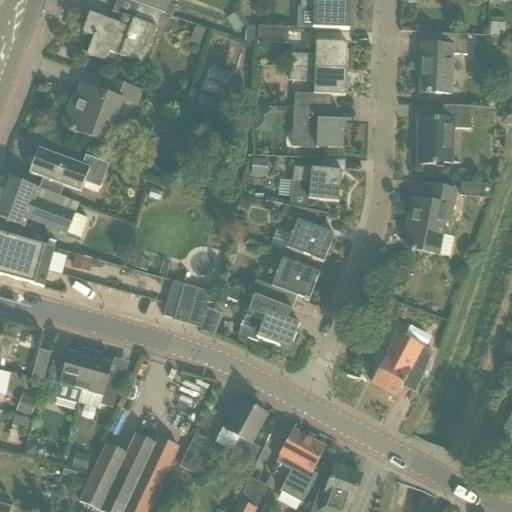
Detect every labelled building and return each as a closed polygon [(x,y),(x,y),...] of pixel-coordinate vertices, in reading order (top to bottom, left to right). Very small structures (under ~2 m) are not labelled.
[(161,14),(165,16),(171,0),(128,0),(128,2),(138,6),(161,14)] [(335,0),(300,0),(300,9),(313,10),(312,30),(348,31),(349,2),(335,1),(335,0)] [(161,14),(138,6),(129,29),(91,15),(83,34),(95,39),(88,57),(105,63),(109,53),(143,66),(161,14)] [(248,25),(240,12),(226,20),(234,33),(248,25)] [(489,37),(503,38),(504,20),(490,20),(489,37)] [(246,27),(245,39),(256,39),(257,27),(246,27)] [(256,39),(256,43),(287,44),(287,29),(257,27),(256,39)] [(195,29),(189,44),(199,48),(205,33),(195,29)] [(467,36),(431,35),(431,36),(438,37),(438,47),(421,47),(419,95),(451,96),(452,56),(466,57),(467,36)] [(290,56),(289,69),(346,71),(347,45),(315,44),(314,57),(290,56)] [(293,95),(293,109),(330,111),(330,97),(344,98),(346,71),(289,69),(289,82),(313,83),(313,96),(293,95)] [(69,109),(61,130),(106,146),(113,149),(120,130),(113,127),(122,102),(136,107),(141,92),(111,81),(106,95),(81,87),(75,102),(72,101),(71,102),(78,104),(75,112),(69,109)] [(418,130),(416,166),(435,167),(435,165),(453,165),(454,131),(470,132),(470,109),(445,108),(445,121),(423,120),(423,130),(418,130)] [(329,122),(330,111),(293,109),(292,122),(304,122),(304,149),(316,149),(316,150),(342,151),(343,123),(329,122)] [(255,110),(254,122),(271,122),(272,110),(255,110)] [(511,111),(501,112),(501,126),(511,125),(511,111)] [(198,124),(179,117),(173,132),(192,139),(198,124)] [(82,166),(38,150),(36,155),(29,161),(31,169),(29,175),(80,194),(84,184),(100,190),(109,166),(85,157),(82,166)] [(252,160),(251,176),(267,178),(268,161),(252,160)] [(290,203),(266,199),(265,203),(307,211),(308,201),(338,204),(341,173),(311,170),(311,171),(293,169),(292,183),(290,198),(290,203)] [(37,190),(6,178),(5,180),(5,181),(0,194),(0,220),(22,229),(26,220),(67,236),(67,235),(74,215),(75,215),(34,200),(37,190)] [(460,186),(459,200),(489,202),(491,188),(460,186)] [(456,192),(428,187),(425,204),(412,201),(408,222),(411,223),(406,251),(411,251),(410,254),(414,254),(414,252),(438,257),(447,209),(452,210),(456,192)] [(250,203),(240,200),(235,214),(245,218),(250,203)] [(307,211),(265,203),(264,208),(282,211),(280,217),(296,223),(286,250),(281,248),(276,260),(281,262),(291,265),(296,254),(323,264),(334,236),(329,235),(328,238),(320,236),(328,216),(307,211)] [(0,276),(43,289),(54,250),(0,235),(0,276)] [(250,296),(291,312),(298,295),(305,298),(303,301),(308,303),(319,275),(307,270),(311,260),(323,265),(323,264),(296,254),(291,265),(281,262),(271,289),(255,283),(250,296)] [(75,257),(73,263),(71,270),(88,274),(92,262),(75,257)] [(133,269),(147,273),(149,264),(135,260),(133,269)] [(131,304),(133,295),(70,282),(71,280),(63,279),(59,298),(108,309),(110,299),(131,304)] [(173,322),(187,326),(197,290),(182,286),(178,301),(173,320),(173,322)] [(242,294),(229,289),(224,299),(238,304),(242,294)] [(211,294),(197,290),(187,326),(200,330),(211,294)] [(256,340),(289,352),(299,326),(288,321),(291,312),(250,296),(253,298),(243,324),(241,323),(239,328),(241,328),(238,336),(256,343),(256,340)] [(178,301),(167,298),(162,317),(173,320),(178,301)] [(0,360),(10,362),(14,341),(0,337),(0,360)] [(371,385),(396,398),(409,374),(421,381),(433,350),(421,343),(414,358),(400,350),(393,365),(384,360),(371,385)] [(511,345),(507,344),(503,353),(501,361),(511,365),(511,345)] [(77,405),(81,392),(92,353),(81,350),(79,357),(68,354),(65,366),(53,363),(45,391),(56,394),(55,399),(77,405)] [(43,382),(46,374),(51,354),(39,351),(31,379),(43,382)] [(92,353),(81,392),(77,405),(78,404),(99,410),(100,406),(112,410),(120,382),(108,378),(112,366),(101,363),(103,356),(92,353)] [(0,373),(0,395),(5,397),(9,376),(0,373)] [(37,402),(22,396),(15,412),(30,418),(37,402)] [(251,445),(266,418),(242,404),(226,432),(240,440),(235,449),(237,451),(232,459),(249,469),(260,450),(251,445)] [(30,420),(14,417),(12,427),(28,431),(30,420)] [(511,417),(493,451),(510,461),(511,457),(511,417)] [(275,466),(292,475),(282,493),(303,504),(317,478),(312,475),(325,450),(292,432),(279,457),(279,458),(275,466)] [(204,481),(213,466),(201,459),(209,443),(195,435),(179,468),(204,481)] [(97,511),(148,511),(178,449),(158,439),(155,446),(135,436),(126,455),(107,446),(79,504),(97,511)] [(35,458),(37,452),(33,445),(26,444),(24,456),(35,458)] [(90,457),(76,454),(72,470),(86,473),(90,457)] [(352,505),(361,479),(361,478),(334,468),(325,494),(318,491),(310,511),(348,511),(351,505),(352,505)] [(77,475),(63,471),(61,477),(75,481),(77,475)] [(4,501),(4,498),(0,496),(0,511),(9,511),(12,504),(4,501)] [(239,503),(235,511),(255,511),(256,511),(239,503)]
